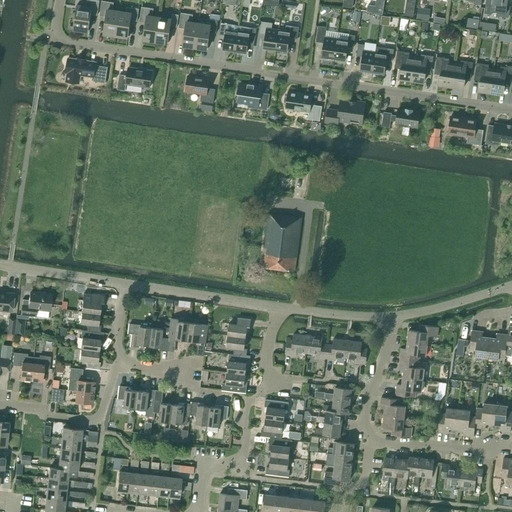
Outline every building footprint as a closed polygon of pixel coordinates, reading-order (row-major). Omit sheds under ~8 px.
[(81,30),(89,31),(91,14),(97,15),(99,0),(95,0),(87,0),(86,7),(77,6),(74,27),(81,28),(81,30)] [(352,8),(353,2),(344,0),(343,7),(352,8)] [(383,14),(385,0),(377,0),(376,6),(368,5),(367,12),(383,14)] [(406,0),(404,15),(413,17),(415,0),(406,0)] [(496,14),(496,15),(508,17),(510,6),(509,6),(509,7),(507,6),(508,0),(486,0),(484,13),(492,14),(492,11),(497,12),(497,13),(497,15),(496,14)] [(116,35),(119,12),(112,11),(114,2),(102,1),(100,16),(106,17),(104,33),(116,35)] [(324,16),(332,10),(329,7),(322,6),(321,13),(324,16)] [(119,12),(116,35),(128,37),(131,20),(137,21),(139,9),(127,7),(126,13),(119,12)] [(143,39),(156,41),(159,18),(152,17),(154,8),(142,7),(140,22),(146,23),(143,39)] [(431,9),(418,7),(417,18),(429,20),(431,9)] [(354,10),(353,20),(355,21),(354,25),(359,26),(361,12),(354,10)] [(181,13),(179,28),(185,28),(183,45),(195,47),(199,24),(192,23),(193,14),(181,13)] [(199,24),(195,47),(207,48),(210,32),(216,33),(218,21),(220,20),(220,15),(214,14),(211,13),(210,19),(206,19),(206,25),(199,24)] [(171,20),(159,18),(156,41),(168,43),(171,26),(177,27),(179,15),(172,14),(171,20)] [(382,15),(380,24),(390,25),(391,16),(382,15)] [(465,18),(463,26),(469,27),(478,29),(479,17),(474,17),(473,19),(465,18)] [(265,50),(273,51),(273,49),(276,50),(279,30),(267,28),(268,22),(262,21),(260,33),(266,34),(264,48),(265,48),(265,50)] [(228,50),(228,52),(235,53),(238,31),(231,30),(232,24),(228,24),(221,23),(219,35),(225,35),(223,49),(228,50)] [(238,31),(235,53),(242,54),(242,52),(247,53),(249,39),(255,40),(257,28),(250,27),(239,25),(238,31)] [(290,31),(279,30),(276,50),(281,51),(281,52),(289,53),(290,47),(288,47),(290,38),(297,39),(299,27),(291,26),(290,31)] [(318,26),(316,42),(324,43),(323,53),(321,52),(320,58),(328,59),(328,58),(334,58),(337,39),(326,37),(327,27),(318,26)] [(337,59),(336,60),(345,61),(345,60),(346,60),(348,46),(354,47),(355,35),(349,34),(348,40),(337,39),(334,58),(337,59)] [(365,71),(365,73),(372,74),(375,52),(364,50),(365,45),(358,44),(357,56),(363,57),(361,70),(365,71)] [(375,52),(372,74),(379,75),(379,73),(384,74),(386,60),(392,61),(394,49),(388,48),(376,46),(375,52)] [(400,69),(399,78),(411,80),(415,58),(409,57),(410,53),(397,51),(395,64),(402,65),(401,69),(400,69)] [(432,69),(434,56),(421,54),(421,59),(415,58),(411,80),(424,82),(426,72),(424,72),(425,68),(432,69)] [(68,58),(66,73),(67,73),(66,80),(66,81),(79,83),(80,80),(81,75),(94,77),(106,79),(108,67),(96,66),(96,62),(87,61),(88,59),(77,57),(77,59),(68,58)] [(451,86),(452,80),(454,64),(448,64),(449,59),(437,57),(435,70),(441,71),(441,75),(440,75),(439,80),(438,84),(451,86)] [(454,64),(452,80),(451,86),(464,88),(465,80),(465,78),(464,78),(465,74),(471,75),(473,62),(461,60),(460,65),(454,64)] [(480,80),(480,81),(479,81),(478,90),(491,92),(492,80),(494,71),(488,70),(489,65),(477,63),(475,76),(481,77),(480,80)] [(505,84),(504,84),(504,80),(505,80),(511,81),(511,80),(511,74),(511,66),(507,65),(506,67),(501,67),(500,71),(494,71),(492,80),(491,92),(503,94),(505,84)] [(120,74),(119,80),(117,89),(125,90),(126,84),(150,88),(151,80),(152,71),(129,67),(127,76),(120,74)] [(188,76),(187,80),(186,91),(202,93),(200,101),(213,103),(216,89),(208,88),(209,79),(188,76)] [(248,107),(267,110),(269,94),(261,93),(262,87),(254,86),(254,85),(248,84),(248,85),(240,84),(238,93),(240,93),(238,101),(249,103),(248,107)] [(309,112),(308,119),(320,121),(322,106),(311,104),(313,95),(288,91),(287,96),(286,96),(285,97),(284,101),(285,103),(286,103),(286,108),(309,112)] [(326,122),(338,123),(338,120),(362,123),(365,103),(341,100),(340,111),(328,110),(326,122)] [(384,112),(382,126),(390,127),(391,120),(397,121),(396,124),(404,125),(403,126),(402,134),(408,135),(410,127),(410,126),(417,127),(420,111),(412,110),(407,110),(407,109),(406,109),(399,108),(398,116),(392,115),(392,113),(384,112)] [(273,112),(270,114),(270,117),(272,119),(275,120),(278,118),(278,115),(276,112),(273,112)] [(468,136),(467,143),(481,145),(483,131),(475,130),(477,120),(451,116),(448,133),(468,136)] [(500,141),(511,142),(511,126),(508,126),(508,124),(507,124),(507,125),(496,123),(495,126),(488,125),(485,144),(500,146),(500,141)] [(439,137),(441,128),(432,127),(431,135),(439,137)] [(269,214),(268,220),(264,253),(266,253),(264,267),(295,270),(302,217),(278,214),(278,215),(269,214)] [(0,309),(11,311),(13,294),(0,292),(0,309)] [(23,299),(21,314),(36,316),(48,317),(49,310),(51,294),(31,292),(30,300),(23,299)] [(83,300),(81,311),(100,314),(101,302),(104,303),(105,296),(92,294),(91,301),(83,300)] [(88,324),(87,331),(100,332),(101,325),(98,325),(100,314),(81,311),(80,323),(88,324)] [(17,314),(15,335),(24,336),(26,319),(28,319),(29,316),(17,314)] [(16,318),(9,317),(7,334),(14,335),(16,318)] [(169,341),(176,342),(176,339),(187,341),(190,322),(178,321),(178,319),(172,318),(170,328),(169,338),(169,341)] [(229,323),(228,335),(246,337),(247,326),(250,326),(251,319),(238,318),(237,324),(229,323)] [(205,346),(208,325),(190,322),(187,341),(198,342),(198,345),(205,346)] [(133,334),(131,346),(138,347),(138,344),(150,346),(152,327),(141,326),(141,325),(134,324),(130,323),(129,333),(133,334)] [(408,335),(407,342),(427,344),(428,338),(429,335),(437,337),(439,327),(420,325),(419,331),(409,330),(408,335)] [(169,338),(170,328),(164,327),(164,329),(152,327),(150,346),(161,347),(160,350),(167,351),(169,341),(169,338)] [(104,333),(100,332),(87,331),(82,330),(81,337),(82,337),(81,348),(99,351),(100,339),(103,340),(104,333)] [(475,356),(487,357),(488,347),(489,337),(482,337),(483,332),(472,330),(470,345),(469,349),(476,350),(475,356)] [(297,351),(306,353),(308,335),(294,333),(293,340),(287,339),(286,353),(292,354),(291,355),(296,356),(297,351)] [(506,354),(508,335),(497,333),(496,338),(489,337),(488,347),(487,357),(499,359),(499,357),(505,358),(506,354)] [(247,349),(245,348),(246,337),(228,335),(226,347),(226,349),(234,350),(234,354),(238,355),(247,356),(247,349)] [(322,337),(308,335),(306,353),(315,354),(315,358),(320,358),(320,357),(326,358),(327,344),(321,343),(322,337)] [(337,356),(346,357),(348,340),(334,338),(333,344),(327,344),(326,358),(331,359),(331,360),(336,360),(337,356)] [(463,355),(464,346),(468,346),(468,340),(458,339),(456,355),(463,355)] [(362,342),(348,340),(346,357),(355,359),(355,363),(359,363),(360,362),(366,363),(367,349),(361,348),(362,342)] [(406,349),(401,348),(400,359),(419,361),(420,355),(426,356),(427,344),(407,342),(406,349)] [(10,358),(11,346),(2,345),(0,357),(10,358)] [(98,362),(99,351),(81,348),(79,360),(87,361),(86,368),(99,369),(100,362),(98,362)] [(28,354),(14,352),(12,365),(22,366),(20,379),(31,380),(34,356),(28,356),(28,354)] [(247,363),(250,363),(250,356),(247,356),(238,355),(234,354),(229,354),(227,372),(246,374),(247,363)] [(39,357),(34,356),(31,380),(42,382),(43,369),(49,370),(51,356),(40,355),(39,357)] [(0,369),(9,371),(11,360),(0,358),(0,369)] [(419,367),(419,361),(400,359),(399,370),(404,370),(403,377),(423,380),(424,368),(419,367)] [(64,365),(56,364),(55,372),(63,372),(64,365)] [(70,367),(68,390),(76,391),(94,393),(95,382),(82,380),(83,369),(70,367)] [(244,385),(246,374),(227,372),(226,383),(223,383),(222,390),(246,393),(247,386),(244,385)] [(421,392),(423,380),(403,377),(402,384),(397,384),(395,395),(415,397),(416,391),(421,392)] [(120,385),(118,398),(125,399),(124,407),(136,409),(138,390),(127,389),(127,386),(120,385)] [(334,399),(351,401),(352,394),(355,394),(355,389),(335,387),(334,394),(326,393),(325,398),(334,399)] [(58,389),(52,388),(51,400),(57,401),(58,395),(63,395),(64,389),(58,389)] [(149,392),(138,390),(136,409),(147,410),(146,416),(153,417),(154,412),(155,403),(155,399),(156,390),(149,389),(149,392)] [(92,404),(94,393),(76,391),(75,402),(84,403),(84,408),(90,408),(91,403),(92,404)] [(385,408),(384,415),(404,418),(406,406),(400,405),(401,399),(381,397),(380,408),(385,408)] [(155,403),(154,412),(160,413),(159,421),(171,422),(173,404),(162,403),(162,400),(155,399),(155,403)] [(266,399),(265,407),(267,407),(266,418),(284,420),(286,409),(288,410),(289,402),(266,399)] [(304,419),(307,400),(299,399),(297,418),(304,419)] [(343,412),(346,413),(349,413),(350,406),(353,406),(354,401),(351,401),(334,399),(333,406),(324,405),(324,410),(326,410),(332,411),(343,412)] [(192,402),(192,403),(192,404),(190,414),(197,415),(196,423),(208,425),(210,406),(199,405),(199,402),(192,402)] [(190,414),(192,404),(192,403),(185,403),(184,405),(173,404),(171,422),(187,424),(188,416),(190,416),(190,414)] [(483,409),(477,408),(476,417),(475,427),(486,428),(486,423),(493,424),(496,404),(484,403),(483,409)] [(511,431),(511,422),(511,412),(507,411),(508,406),(496,404),(493,424),(500,425),(500,430),(511,431)] [(221,405),(221,408),(210,406),(208,425),(219,426),(220,418),(227,419),(228,406),(221,405)] [(447,407),(446,413),(440,413),(438,432),(439,432),(449,433),(449,428),(456,429),(459,409),(447,407)] [(476,417),(470,416),(471,411),(459,409),(456,429),(463,430),(463,435),(474,436),(475,427),(476,417)] [(325,422),(342,424),(343,417),(346,417),(346,413),(343,412),(332,411),(326,410),(326,417),(317,416),(316,421),(325,422)] [(5,416),(0,415),(0,433),(8,434),(9,422),(4,422),(5,416)] [(403,426),(404,418),(384,415),(383,427),(393,428),(392,435),(411,437),(412,428),(403,426)] [(270,437),(274,438),(274,437),(282,439),(284,420),(266,418),(264,429),(262,429),(261,436),(270,437)] [(315,433),(340,436),(341,429),(344,429),(345,424),(342,424),(325,422),(324,429),(315,428),(315,433)] [(81,440),(82,430),(63,427),(62,438),(81,440)] [(87,441),(97,442),(97,436),(98,431),(89,430),(88,435),(87,441)] [(283,439),(282,439),(274,437),(274,438),(270,437),(269,444),(272,445),(271,456),(289,458),(291,446),(292,447),(292,440),(283,439)] [(62,438),(61,448),(80,450),(81,440),(62,438)] [(353,456),(353,455),(354,448),(357,449),(358,444),(338,441),(337,448),(328,447),(328,448),(324,447),(324,452),(336,454),(336,453),(353,456)] [(79,460),(80,450),(61,448),(59,458),(79,460)] [(327,459),(326,465),(335,466),(335,465),(352,467),(353,460),(356,461),(356,456),(353,455),(353,456),(336,453),(336,454),(335,460),(327,459)] [(30,464),(31,455),(22,454),(21,463),(30,464)] [(288,469),(289,458),(271,456),(270,467),(267,467),(266,474),(289,477),(290,469),(288,469)] [(419,485),(420,476),(422,458),(410,456),(409,460),(410,460),(408,474),(415,475),(414,485),(419,485)] [(388,488),(394,488),(396,476),(398,459),(386,457),(383,475),(388,476),(387,488),(388,488)] [(69,469),(69,470),(77,471),(79,460),(59,458),(58,468),(69,469)] [(120,465),(121,458),(114,458),(113,468),(120,469),(120,465)] [(422,458),(420,476),(427,477),(426,486),(430,487),(434,459),(422,458)] [(501,477),(508,477),(507,483),(511,483),(511,458),(504,458),(501,477)] [(398,459),(396,476),(403,477),(401,487),(406,487),(408,474),(410,460),(409,460),(398,459)] [(451,484),(461,485),(463,468),(449,466),(449,464),(443,463),(441,477),(445,478),(445,477),(447,477),(446,488),(451,488),(451,484)] [(325,471),(324,483),(333,484),(339,485),(339,478),(350,480),(351,472),(354,473),(355,468),(352,467),(335,465),(335,466),(334,472),(325,471)] [(49,467),(48,478),(67,480),(68,476),(77,477),(77,475),(88,477),(88,472),(77,471),(69,470),(69,469),(58,468),(49,467)] [(474,491),(476,481),(478,481),(478,482),(481,483),(483,469),(482,468),(477,468),(477,470),(463,468),(461,485),(470,487),(469,491),(474,491)] [(117,490),(128,491),(130,472),(119,471),(117,490)] [(140,473),(130,472),(128,491),(138,493),(140,473)] [(148,494),(151,475),(140,473),(138,493),(148,494)] [(161,476),(151,475),(148,494),(159,495),(161,476)] [(169,496),(171,477),(161,476),(159,495),(169,496)] [(181,478),(171,477),(169,496),(179,497),(180,490),(184,490),(185,481),(181,481),(181,478)] [(73,485),(87,487),(87,482),(68,480),(67,480),(48,478),(47,488),(66,490),(67,485),(73,486),(73,485)] [(65,501),(66,490),(47,488),(46,498),(65,501)] [(228,494),(220,493),(219,506),(239,509),(240,498),(247,499),(248,490),(229,488),(228,494)] [(266,494),(263,511),(267,511),(275,511),(278,495),(266,494)] [(287,511),(290,497),(278,495),(275,511),(287,511)] [(497,503),(508,505),(509,500),(506,499),(507,496),(502,496),(502,498),(498,498),(497,503)] [(290,497),(287,511),(300,511),(302,498),(290,497)] [(46,498),(45,508),(64,510),(65,501),(46,498)] [(312,511),(313,500),(302,498),(300,511),(312,511)] [(313,500),(312,511),(324,511),(326,501),(313,500)]
